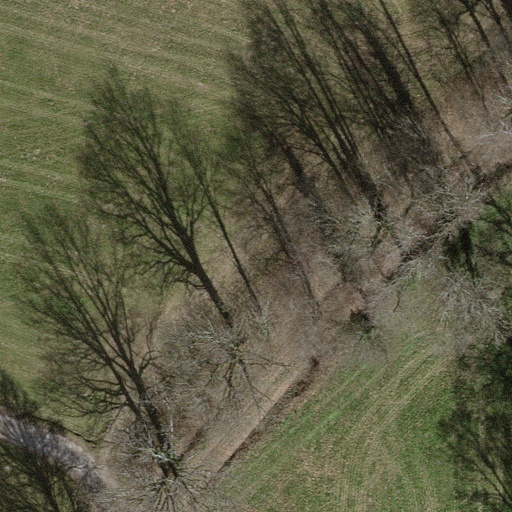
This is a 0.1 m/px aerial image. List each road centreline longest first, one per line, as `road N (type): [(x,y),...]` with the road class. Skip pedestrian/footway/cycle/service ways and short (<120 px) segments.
road 1 (track): [(169,511),(193,468),(414,231),(511,150)]
road 2 (track): [(0,428),(98,468),(110,511)]
